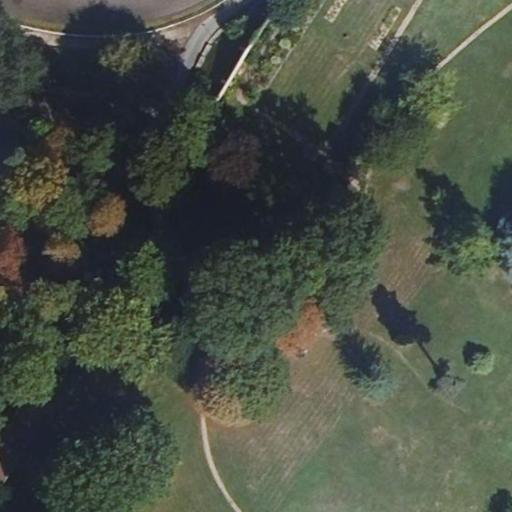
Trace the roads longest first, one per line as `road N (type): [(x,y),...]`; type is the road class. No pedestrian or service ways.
road 1 (track): [(0,327),(182,72)]
road 2 (track): [(256,0),(190,33),(124,46),(60,49),(0,31)]
